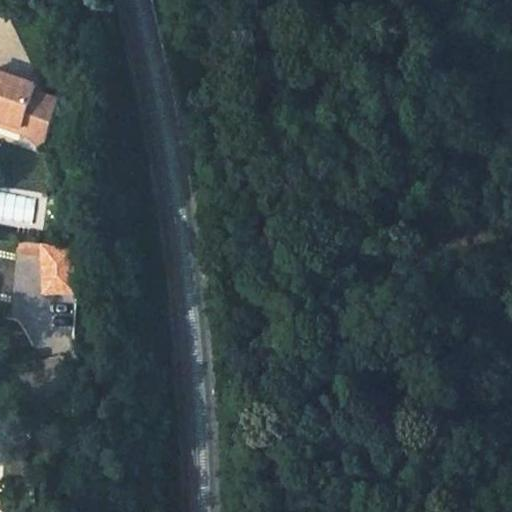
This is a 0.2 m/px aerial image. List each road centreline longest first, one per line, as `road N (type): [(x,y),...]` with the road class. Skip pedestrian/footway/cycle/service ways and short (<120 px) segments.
road 1 (unknown): [(183,511),(170,238),(128,0)]
road 2 (track): [(74,511),(58,406),(37,385),(3,376)]
